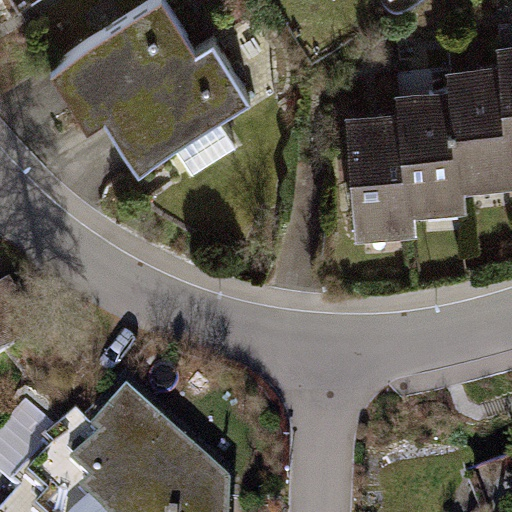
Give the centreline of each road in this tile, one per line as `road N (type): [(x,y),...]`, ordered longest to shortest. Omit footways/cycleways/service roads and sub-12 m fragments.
road 1 (residential): [(331,345),(193,316),(106,275),(0,186)]
road 2 (residential): [(511,321),(388,346),(331,345)]
road 3 (residential): [(328,511),(331,345)]
